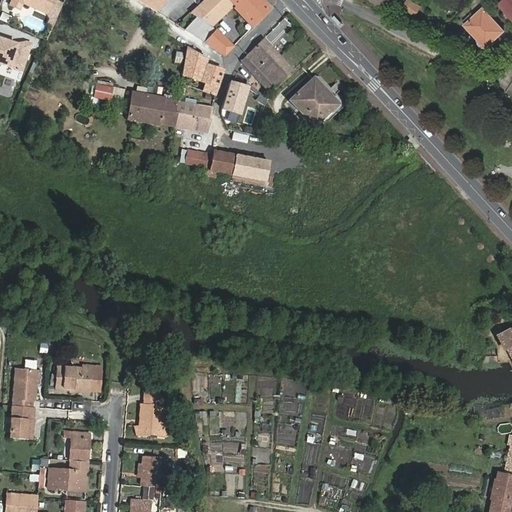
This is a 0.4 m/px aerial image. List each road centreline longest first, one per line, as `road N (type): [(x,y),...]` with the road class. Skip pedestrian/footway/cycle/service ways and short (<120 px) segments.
road 1 (secondary): [(511,226),(306,0)]
road 2 (residential): [(124,0),(227,64),(291,0)]
road 3 (residential): [(511,71),(490,79),(334,0)]
